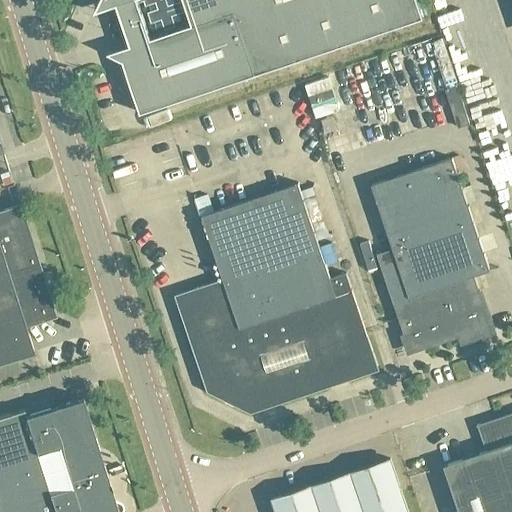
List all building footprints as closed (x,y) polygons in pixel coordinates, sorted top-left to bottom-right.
[(99,0),(94,12),(116,4),(118,12),(129,44),(129,45),(107,52),(122,60),(140,112),(209,89),(255,73),(424,16),(418,0),(99,0)] [(435,65),(431,48),(421,51),(425,67),(435,65)] [(300,87),(316,125),(334,118),(318,80),(300,87)] [(489,268),(452,156),(371,184),(392,247),(376,252),(409,349),(457,333),(460,341),(492,330),(473,274),(489,268)] [(8,170),(0,172),(0,175),(3,185),(12,182),(8,170)] [(317,240),(298,182),(214,210),(208,193),(195,197),(201,214),(222,278),(233,310),(330,277),(326,264),(319,246),(317,240)] [(313,186),(301,190),(303,198),(316,194),(313,186)] [(316,194),(303,198),(317,240),(330,236),(316,194)] [(0,370),(32,363),(21,316),(44,311),(22,210),(0,215),(0,370)] [(332,241),(319,246),(326,264),(338,260),(332,241)] [(379,369),(346,272),(330,277),(233,310),(266,407),(379,369)] [(233,310),(222,278),(175,294),(207,390),(251,412),(266,407),(233,310)] [(112,511),(118,510),(83,397),(26,415),(24,409),(0,416),(0,511),(112,511)] [(511,511),(511,411),(477,423),(486,450),(444,464),(459,511),(511,511)] [(408,511),(390,458),(272,498),(277,511),(408,511)]
